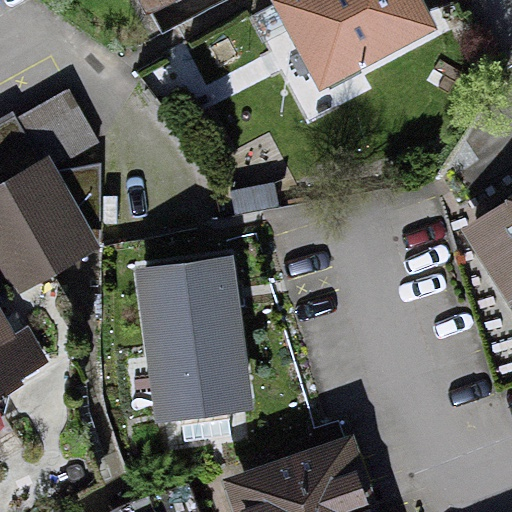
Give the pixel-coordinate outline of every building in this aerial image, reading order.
[(143,0),(149,12),(171,0),(143,0)] [(419,0),(283,0),(324,80),(432,25),(419,0)] [(68,89),(17,116),(46,167),(96,139),(68,89)] [(17,116),(0,126),(0,222),(23,269),(91,235),(101,163),(46,167),(17,116)] [(511,215),(469,245),(511,308),(511,215)] [(225,263),(150,274),(167,398),(243,387),(225,263)] [(0,397),(67,361),(43,287),(21,302),(9,280),(0,285),(0,397)] [(67,361),(0,397),(0,511),(43,511),(96,482),(58,419),(67,361)] [(252,511),(381,511),(356,442),(336,449),(242,483),(252,511)]
